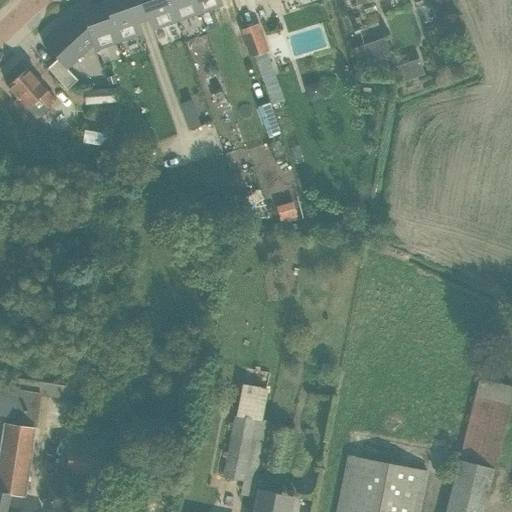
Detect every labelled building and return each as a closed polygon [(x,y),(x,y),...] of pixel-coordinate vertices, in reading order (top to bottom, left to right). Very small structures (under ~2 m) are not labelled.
[(153,30),(176,22),(168,0),(101,0),(102,2),(116,44),(140,35),(136,24),(148,19),(153,30)] [(198,14),(192,0),(168,0),(176,22),(198,14)] [(192,0),(198,14),(221,6),(219,0),(192,0)] [(79,10),(79,11),(92,46),(94,52),(116,44),(102,2),(79,10)] [(79,11),(42,45),(55,60),(46,69),(65,91),(77,81),(66,70),(92,46),(79,11)] [(264,52),(268,51),(259,24),(238,31),(247,58),(250,57),(264,52)] [(358,68),(390,57),(383,39),(351,50),(358,68)] [(283,101),(264,52),(250,57),(252,63),(255,62),(271,105),(283,101)] [(400,83),(423,75),(418,60),(395,67),(400,83)] [(12,102),(21,113),(23,111),(35,118),(54,101),(26,69),(5,87),(16,99),(12,102)] [(309,101),(324,97),(319,81),(304,86),(309,101)] [(115,89),(84,91),(85,106),(116,104),(115,89)] [(263,220),(281,214),(275,199),(258,205),(263,220)] [(0,416),(4,417),(3,423),(2,423),(0,437),(0,492),(21,496),(25,497),(39,395),(76,400),(80,373),(62,369),(60,384),(18,379),(17,386),(0,383),(0,416)] [(511,392),(511,387),(477,380),(443,511),(482,511),(493,469),(492,469),(511,392)] [(233,416),(221,478),(242,481),(239,495),(253,497),(254,488),(256,488),(267,421),(262,420),(267,389),(242,384),(235,416),(233,416)] [(192,427),(206,431),(214,394),(200,391),(192,427)] [(268,428),(262,463),(286,467),(293,433),(268,428)] [(65,476),(118,484),(124,447),(71,438),(65,472),(65,476)] [(348,455),(336,511),(416,511),(425,472),(348,455)] [(125,485),(173,493),(177,468),(129,460),(125,485)] [(60,502),(65,476),(65,472),(51,470),(46,500),(60,502)] [(257,489),(252,511),(289,511),(292,497),(257,489)] [(18,511),(21,496),(0,492),(0,511),(58,511),(60,502),(46,500),(43,511),(18,511)]
